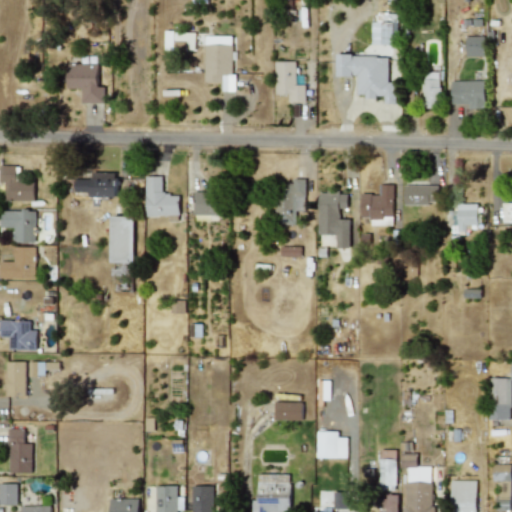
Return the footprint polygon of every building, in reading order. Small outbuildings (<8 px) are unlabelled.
[(371,22),(371,44),(396,44),(396,21),(371,22)] [(186,49),(194,49),(195,32),(177,32),(177,40),(186,40),(186,49)] [(483,35),(465,36),(465,56),(484,56),(483,35)] [(234,89),(234,74),(220,73),(221,37),(205,36),(204,80),(221,81),(221,88),(234,89)] [(336,76),(356,76),(357,93),(365,93),(365,97),(384,97),(384,103),(395,103),(395,82),(388,82),(387,55),(335,55),(336,76)] [(295,61),(274,61),(275,94),(287,94),(288,102),(304,102),(304,84),(296,85),(295,61)] [(97,63),(67,63),(67,88),(81,88),(81,103),(104,103),(104,86),(97,86),(97,63)] [(439,80),(441,80),(441,71),(422,71),(422,108),(440,107),(439,80)] [(451,81),(451,104),(468,103),(468,109),(485,108),(484,80),(451,81)] [(34,179),(15,179),(16,165),(0,165),(0,182),(4,182),(4,200),(33,201),(34,179)] [(116,197),(116,172),(92,172),(92,179),(74,178),(74,192),(90,192),(90,196),(116,197)] [(178,194),(162,194),(162,176),(144,176),(145,216),(168,215),(168,221),(179,221),(178,194)] [(304,210),(305,178),(292,178),(292,183),(276,183),(275,223),(295,224),(295,209),(304,210)] [(361,217),(370,217),(370,225),(393,225),(392,184),(378,184),(378,193),(360,193),(361,217)] [(438,185),(403,185),(404,204),(438,203),(438,185)] [(193,214),(219,215),(219,192),(193,191),(193,214)] [(349,247),(350,219),(339,219),(339,207),(347,208),(347,193),(318,192),(318,234),(336,234),(336,247),(349,247)] [(511,201),(502,202),(502,222),(511,222),(511,201)] [(457,231),(465,231),(465,225),(477,224),(476,203),(456,203),(457,231)] [(0,210),(0,227),(12,227),(12,242),(34,242),(35,210),(0,210)] [(134,216),(112,215),(111,262),(133,263),(134,216)] [(0,261),(0,278),(34,279),(35,246),(13,246),(12,261),(0,261)] [(30,320),(0,320),(0,336),(9,336),(9,350),(36,350),(36,325),(30,325),(30,320)] [(26,361),(7,361),(6,395),(25,396),(26,361)] [(29,363),(29,374),(43,374),(43,363),(29,363)] [(510,377),(488,378),(489,419),(511,418),(510,377)] [(317,380),(318,393),(322,392),(322,400),(330,399),(329,380),(317,380)] [(302,419),(302,401),(274,401),(274,419),(302,419)] [(32,443),(24,443),(24,428),(8,428),(9,472),(32,472),(32,443)] [(317,457),(347,458),(347,437),(338,437),(338,431),(317,430),(317,457)] [(404,511),(431,511),(432,466),(415,466),(415,454),(401,454),(401,466),(406,467),(404,511)] [(396,457),(380,457),(379,490),(396,490),(396,457)] [(492,464),(493,480),(511,480),(511,464),(492,464)] [(251,511),(289,511),(290,474),(257,473),(257,500),(252,500),(251,511)] [(475,511),(476,480),(451,479),(450,511),(475,511)] [(16,483),(0,483),(0,504),(17,504),(16,483)] [(155,511),(176,511),(176,510),(183,510),(183,496),(176,496),(176,485),(155,485),(155,511)] [(193,485),(192,511),(212,511),(213,485),(193,485)] [(333,508),(348,508),(348,491),(333,491),(333,508)] [(137,511),(138,498),(109,498),(109,511),(137,511)]
